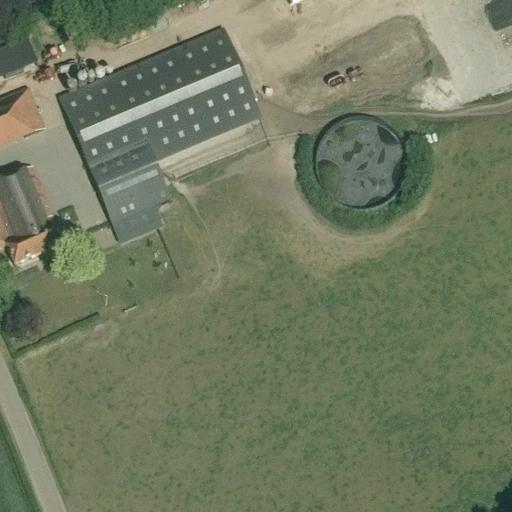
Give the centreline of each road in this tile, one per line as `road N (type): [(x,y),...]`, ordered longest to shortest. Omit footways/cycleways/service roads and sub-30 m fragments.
road 1 (track): [(227,0),(223,11),(40,96),(31,78),(0,93)]
road 2 (unclassified): [(57,511),(0,374)]
